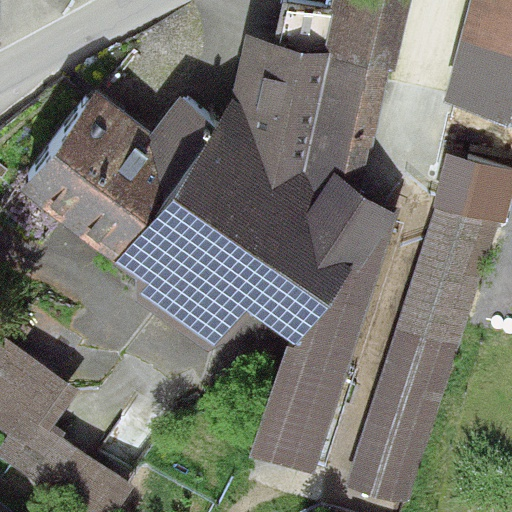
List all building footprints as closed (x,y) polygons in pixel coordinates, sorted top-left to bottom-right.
[(219,127),(115,261),(149,285),(140,294),(216,345),(248,310),(290,341),(297,346),(395,213),(364,196),(388,71),(395,73),(411,0),(335,0),(333,11),(284,1),(276,41),(246,35),(236,101),(219,127)] [(511,0),(471,0),(445,102),(511,119),(511,0)] [(151,134),(96,92),(21,188),(115,261),(219,127),(180,97),(151,134)] [(432,206),(436,207),(497,224),(504,226),(511,197),(511,170),(447,152),(432,206)] [(436,207),(345,487),(408,506),(497,224),(436,207)] [(315,472),(395,213),(297,346),(290,341),(252,456),(315,472)] [(80,390),(0,335),(0,429),(9,436),(0,449),(0,457),(78,511),(116,511),(136,485),(63,435),(66,432),(56,425),(80,390)]
